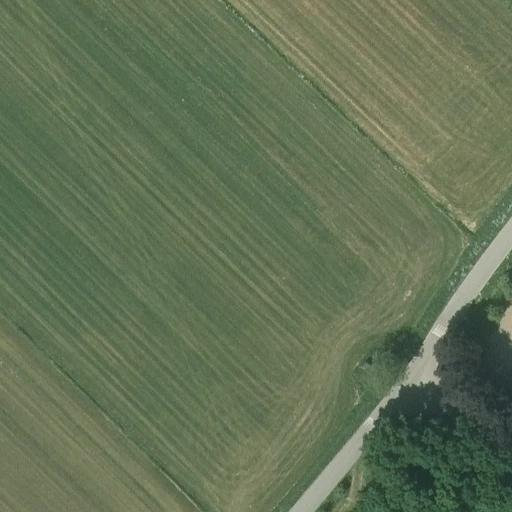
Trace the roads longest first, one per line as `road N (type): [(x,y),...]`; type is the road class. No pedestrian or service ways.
road 1 (tertiary): [(405,387),(511,230)]
road 2 (tertiary): [(307,511),(405,387)]
